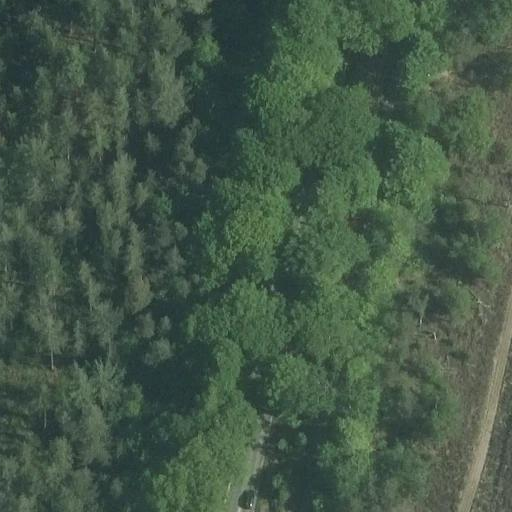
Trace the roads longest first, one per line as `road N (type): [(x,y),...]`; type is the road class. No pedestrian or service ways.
road 1 (secondary): [(238,511),(346,0)]
road 2 (unknown): [(511,323),(464,511)]
